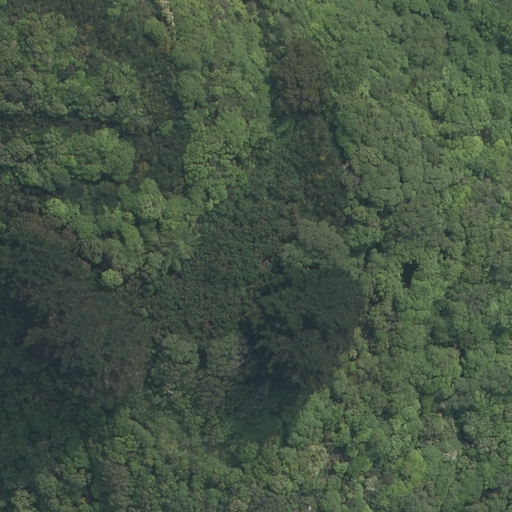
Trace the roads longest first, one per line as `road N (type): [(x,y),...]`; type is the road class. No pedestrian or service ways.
road 1 (track): [(0,194),(88,268),(138,284),(192,269),(242,231),(302,155)]
road 2 (track): [(0,192),(118,181),(142,162),(122,129),(0,114)]
